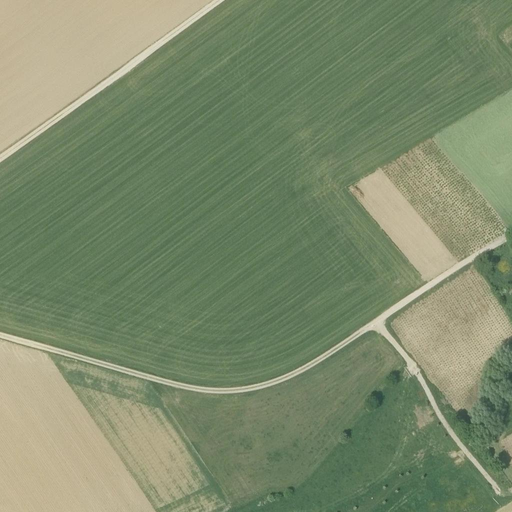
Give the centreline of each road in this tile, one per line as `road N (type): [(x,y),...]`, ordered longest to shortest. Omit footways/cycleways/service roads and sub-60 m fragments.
road 1 (track): [(506,238),(327,354),(247,389),(192,388),(0,335)]
road 2 (track): [(0,157),(217,0)]
road 3 (track): [(511,493),(499,493),(449,431),(412,365),(375,322)]
road 4 (track): [(313,511),(392,468),(406,418),(401,385),(412,365)]
